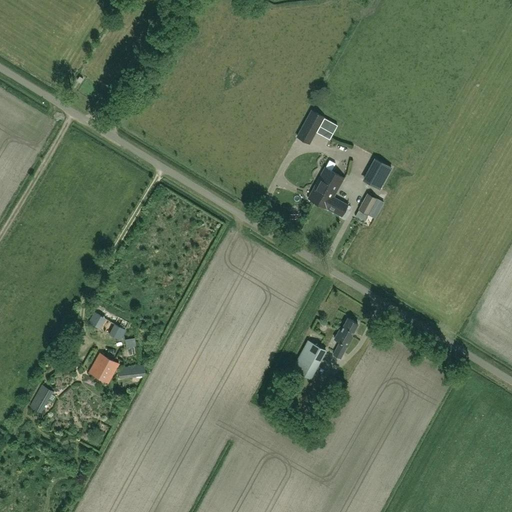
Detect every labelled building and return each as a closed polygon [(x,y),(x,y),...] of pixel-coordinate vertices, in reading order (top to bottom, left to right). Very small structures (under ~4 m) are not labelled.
[(309,143),(322,116),(310,110),(296,137),(309,143)] [(377,158),(365,180),(380,188),(392,166),(377,158)] [(344,178),(325,167),(316,182),(336,193),(344,178)] [(327,208),(333,197),(336,193),(316,182),(308,198),(327,208)] [(368,194),(359,210),(368,214),(374,218),(383,202),(376,199),(368,194)] [(348,205),(333,197),(327,208),(342,216),(346,218),(350,210),(349,210),(350,206),(347,205),(348,205)] [(353,251),(362,255),(369,239),(359,235),(353,251)] [(339,342),(333,354),(340,358),(345,349),(352,337),(351,336),(358,323),(348,318),(341,330),(339,330),(334,339),(339,342)] [(101,320),(94,331),(112,342),(119,331),(101,320)] [(310,378),(322,357),(325,350),(308,340),(293,368),(310,378)] [(108,382),(119,364),(100,353),(89,371),(108,382)] [(119,378),(146,375),(144,364),(118,367),(119,378)] [(41,413),(64,372),(53,365),(29,406),(41,413)]
